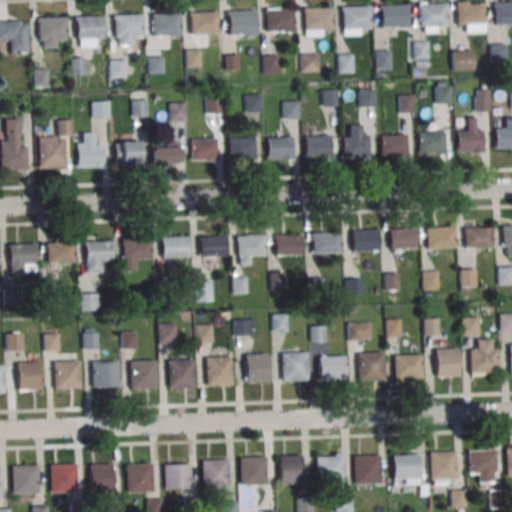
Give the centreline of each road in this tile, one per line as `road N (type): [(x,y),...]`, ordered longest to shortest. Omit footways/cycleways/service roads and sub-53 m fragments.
road 1 (residential): [(0,433),(511,412)]
road 2 (residential): [(0,208),(511,191)]
